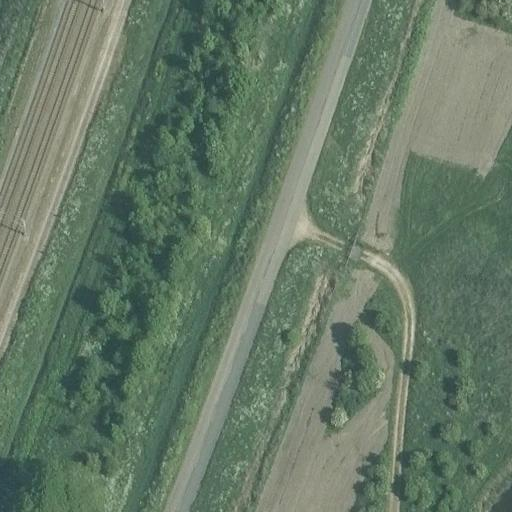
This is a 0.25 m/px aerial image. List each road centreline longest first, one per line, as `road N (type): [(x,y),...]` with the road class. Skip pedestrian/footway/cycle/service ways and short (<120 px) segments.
road 1 (tertiary): [(175,511),(359,0)]
road 2 (track): [(0,357),(129,0)]
